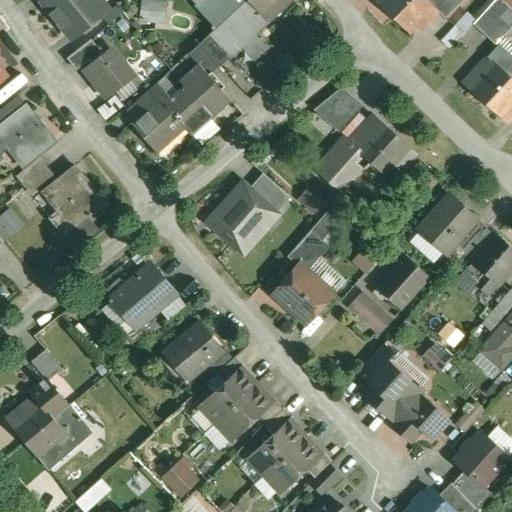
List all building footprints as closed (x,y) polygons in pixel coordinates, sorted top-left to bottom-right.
[(43,0),(42,1),(57,20),(81,0),(43,0)] [(103,0),(81,0),(57,20),(72,38),(109,8),(103,0)] [(160,23),(163,1),(153,0),(136,0),(134,20),(160,23)] [(204,0),(198,6),(218,27),(247,0),(204,0)] [(248,0),(203,43),(221,65),(231,57),(231,56),(242,46),(256,33),(291,0),(248,0)] [(411,0),(378,0),(377,1),(394,17),(411,0)] [(411,0),(394,17),(411,34),(417,28),(421,32),(440,12),(441,11),(428,0),(411,0)] [(428,0),(441,11),(440,12),(446,18),(463,0),(428,0)] [(501,13),(492,6),(475,25),(494,42),(511,21),(511,9),(507,6),(501,13)] [(458,23),(444,39),(452,47),(467,31),(458,23)] [(256,33),(242,46),(254,59),(268,46),(256,33)] [(93,39),(69,57),(79,69),(102,51),(93,39)] [(203,43),(202,42),(190,54),(199,63),(200,63),(210,74),(221,65),(203,43)] [(511,57),(499,45),(465,83),(487,103),(511,76),(511,75),(511,57)] [(112,49),(89,68),(110,94),(133,76),(112,49)] [(210,74),(200,63),(199,63),(181,80),(185,85),(178,91),(186,100),(174,111),(194,134),(232,100),(210,74)] [(0,83),(0,99),(22,83),(14,73),(0,83)] [(511,77),(511,76),(487,103),(508,122),(511,117),(511,77)] [(159,83),(141,99),(149,109),(168,92),(159,83)] [(343,87),(315,110),(340,132),(364,105),(343,87)] [(149,109),(132,123),(159,153),(160,152),(159,151),(186,127),(193,135),(194,134),(174,111),(186,100),(178,91),(172,97),(168,92),(149,109)] [(57,141),(28,104),(0,126),(0,152),(1,153),(11,145),(27,164),(57,141)] [(375,114),(351,141),(346,137),(317,168),(345,192),(340,197),(341,197),(349,188),(359,176),(373,161),(396,135),(397,134),(375,114)] [(396,135),(373,161),(382,170),(372,181),(384,192),(418,154),(396,135)] [(41,158),(19,176),(26,185),(48,168),(41,158)] [(106,202),(76,165),(47,189),(62,209),(52,217),(65,234),(106,202)] [(48,168),(26,185),(34,194),(56,177),(48,168)] [(263,174),(249,189),(274,211),(273,211),(276,214),(290,197),(263,174)] [(375,191),(359,176),(349,188),(365,202),(375,191)] [(226,206),(210,224),(243,254),(265,229),(261,225),(273,211),(274,211),(249,189),(242,183),(224,204),(226,206)] [(309,213),(321,200),(304,185),(292,199),(309,213)] [(365,202),(349,188),(341,197),(362,216),(371,207),(365,202)] [(452,195),(420,230),(446,253),(454,244),(477,217),(452,195)] [(477,217),(454,244),(464,253),(470,247),(485,230),(488,226),(477,217)] [(312,229),(289,256),(300,266),(302,264),(309,270),(331,246),(312,229)] [(485,230),(470,247),(478,254),(493,237),(485,230)] [(478,254),(466,269),(478,280),(476,282),(479,285),(476,290),(486,298),(511,268),(511,246),(497,233),(493,237),(478,254)] [(406,255),(377,286),(402,308),(430,277),(406,255)] [(309,270),(302,264),(300,266),(275,294),(307,322),(334,292),(309,270)] [(149,265),(111,297),(137,327),(137,328),(152,316),(178,294),(166,280),(164,282),(149,265)] [(511,289),(485,320),(494,328),(511,307),(511,289)] [(394,319),(363,291),(350,306),(380,334),(394,319)] [(511,315),(483,349),(503,367),(511,356),(511,315)] [(161,326),(152,316),(137,328),(137,327),(127,336),(137,347),(161,326)] [(202,322),(165,353),(188,380),(206,365),(225,350),(224,349),(202,322)] [(384,344),(360,371),(369,379),(387,359),(388,360),(394,353),(384,344)] [(434,370),(443,361),(429,346),(419,354),(434,370)] [(225,350),(206,365),(215,376),(219,373),(234,358),(226,348),(224,349),(225,350)] [(63,369),(47,349),(32,361),(47,379),(49,381),(63,369)] [(234,358),(219,373),(226,381),(242,367),(243,368),(245,366),(236,356),(234,358)] [(388,360),(387,359),(369,379),(360,389),(395,421),(396,421),(420,394),(423,391),(388,360)] [(226,381),(201,405),(217,422),(258,384),(243,368),(242,367),(226,381)] [(34,396),(7,418),(26,442),(27,441),(54,418),(55,418),(70,405),(49,381),(47,379),(31,392),(34,396)] [(258,384),(217,422),(233,439),(259,416),(274,402),(273,401),(258,384)] [(420,394),(396,421),(395,421),(393,423),(412,441),(423,428),(434,437),(449,420),(420,394)] [(274,402),(259,416),(267,424),(284,408),(276,399),(273,401),(274,402)] [(284,408),(267,424),(275,433),(290,419),(291,420),(293,418),(284,408)] [(54,418),(27,441),(41,459),(46,455),(50,460),(73,440),(62,427),(55,418),(54,418)] [(71,419),(62,427),(73,440),(83,433),(82,431),(85,428),(79,421),(76,424),(71,419)] [(275,433),(250,457),(266,474),(306,436),(291,420),(290,419),(275,433)] [(481,433),(472,442),(471,441),(462,450),(464,452),(455,461),(465,470),(482,485),(507,456),(481,433)] [(306,436),(266,474),(282,492),(307,468),(322,453),(306,436)] [(322,453),(307,468),(315,477),(333,460),(324,451),(322,453)] [(330,464),(312,482),(323,494),(341,475),(330,464)] [(187,467),(171,483),(183,496),(200,480),(187,467)] [(482,485),(465,470),(452,483),(477,509),(491,493),(482,485)] [(103,478),(76,502),(85,511),(88,511),(113,489),(103,478)] [(452,483),(451,482),(438,496),(454,511),(473,511),(477,509),(452,483)] [(430,488),(406,511),(454,511),(438,496),(430,488)] [(344,511),(331,497),(315,511),(344,511)] [(188,500),(175,511),(188,511),(183,507),(189,502),(188,500)]
